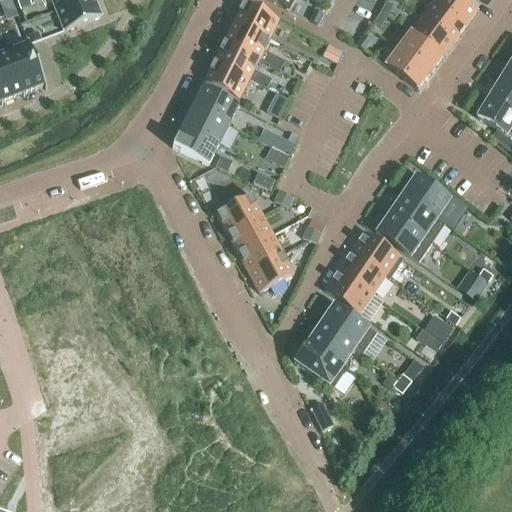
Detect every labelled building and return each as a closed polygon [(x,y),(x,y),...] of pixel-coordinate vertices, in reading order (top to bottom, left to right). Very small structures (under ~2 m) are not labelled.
[(27,0),(16,4),(19,12),(31,7),(27,0)] [(49,0),(55,13),(88,0),(49,0)] [(92,0),(88,0),(55,13),(63,33),(63,34),(101,20),(92,0)] [(261,0),(287,13),(294,0),(261,0)] [(463,30),(476,14),(457,0),(436,0),(432,6),(463,30)] [(387,20),(393,8),(385,4),(380,15),(387,20)] [(268,44),(278,23),(242,5),(232,26),(268,44)] [(452,45),(463,30),(432,6),(420,22),(452,45)] [(314,13),(309,24),(316,27),(322,17),(314,13)] [(380,15),(373,25),(379,30),(387,20),(380,15)] [(440,61),(452,45),(420,22),(409,37),(440,61)] [(232,26),(222,45),(258,63),(280,74),(284,65),(262,55),(268,44),(232,26)] [(37,36),(26,40),(27,43),(28,47),(39,43),(37,36)] [(429,76),(440,61),(409,37),(397,52),(429,76)] [(356,48),(363,53),(370,43),(363,38),(356,48)] [(5,53),(23,100),(24,100),(23,97),(43,89),(45,93),(46,92),(28,47),(27,43),(26,44),(27,47),(6,55),(5,53)] [(258,63),(222,45),(212,65),(248,83),(266,92),(270,83),(252,74),(258,63)] [(335,52),(329,63),(336,67),(342,56),(335,52)] [(385,69),(417,92),(429,76),(397,52),(385,69)] [(23,100),(5,53),(4,53),(5,56),(0,57),(0,104),(1,108),(2,108),(1,106),(22,98),(23,100)] [(248,83),(212,65),(202,85),(238,103),(248,83)] [(511,91),(511,66),(510,65),(499,83),(511,91)] [(511,91),(499,83),(487,102),(511,117),(511,91)] [(227,129),(238,109),(202,90),(192,111),(227,129)] [(274,96),(265,115),(279,122),(288,103),(274,96)] [(511,117),(487,102),(476,121),(496,133),(502,138),(497,147),(511,156),(511,117)] [(218,148),(227,129),(192,111),(182,130),(218,148)] [(218,148),(182,130),(172,151),(207,169),(218,148)] [(277,140),(272,149),(274,151),(288,157),(293,148),(287,145),(283,143),(279,141),(277,140)] [(276,153),(270,165),(282,170),(288,159),(276,153)] [(254,180),(251,185),(268,194),(274,183),(262,177),(259,183),(254,180)] [(414,179),(401,199),(444,228),(453,234),(454,233),(450,231),(465,209),(449,198),(446,201),(414,179)] [(286,197),(279,194),(273,205),(280,208),(286,197)] [(292,201),(286,197),(280,208),(287,212),(292,201)] [(250,199),(215,218),(226,237),(261,218),(250,199)] [(401,199),(388,218),(431,247),(444,228),(401,199)] [(272,238),(261,218),(226,237),(237,257),(272,238)] [(388,218),(375,237),(418,266),(431,247),(388,218)] [(301,241),(309,245),(314,234),(307,230),(301,241)] [(314,234),(309,245),(316,248),(321,237),(314,234)] [(385,280),(384,281),(388,283),(402,263),(363,236),(350,256),(385,280)] [(282,257),(272,238),(237,257),(247,276),(282,257)] [(350,256),(337,275),(372,299),(384,281),(385,280),(350,256)] [(247,276),(258,296),(293,277),(282,257),(247,276)] [(482,272),(477,279),(487,286),(492,279),(482,272)] [(337,275),(324,294),(359,318),(372,299),(337,275)] [(468,276),(456,293),(474,305),(486,288),(468,276)] [(333,308),(319,327),(354,352),(362,358),(376,337),(333,308)] [(450,316),(445,322),(455,329),(459,322),(450,316)] [(445,322),(441,329),(450,335),(455,329),(445,322)] [(319,327),(307,346),(342,370),(354,352),(319,327)] [(421,334),(414,344),(424,351),(435,358),(441,347),(421,334)] [(58,336),(35,343),(52,401),(75,394),(58,336)] [(307,346),(293,366),(332,392),(346,372),(342,370),(307,346)] [(402,378),(397,385),(406,392),(411,385),(402,379),(402,378)] [(388,379),(382,387),(390,393),(392,392),(396,386),(388,379)] [(396,386),(392,392),(401,399),(406,392),(397,385),(396,386)] [(332,429),(321,407),(310,412),(321,434),(332,429)]
